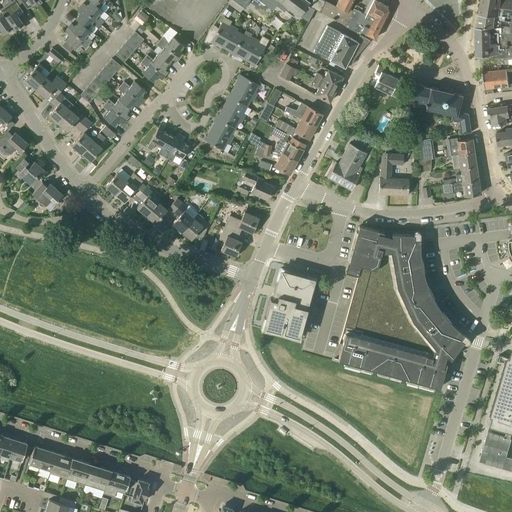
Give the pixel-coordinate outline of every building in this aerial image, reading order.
[(15,0),(7,0),(6,1),(9,4),(0,10),(3,14),(2,15),(14,31),(19,27),(21,29),(26,27),(17,14),(22,11),(19,5),(15,0)] [(39,6),(34,0),(15,0),(19,5),(23,2),(27,8),(32,4),(35,8),(39,6)] [(98,16),(102,10),(90,0),(91,1),(87,6),(83,3),(80,6),(101,24),(104,21),(98,16)] [(90,0),(102,10),(103,10),(99,7),(104,2),(109,7),(113,3),(109,0),(90,0)] [(309,3),(305,0),(228,0),(227,2),(240,12),(248,0),(260,0),(273,10),(276,5),(284,10),(287,6),(299,16),(307,5),(309,3)] [(311,0),(309,3),(307,5),(299,16),(308,22),(315,9),(346,25),(354,9),(353,11),(349,9),(353,0),(338,0),(335,6),(323,0),(311,0)] [(361,32),(375,38),(389,11),(388,6),(375,0),(373,0),(366,15),(354,9),(346,25),(345,26),(360,34),(361,32)] [(511,0),(481,0),(479,14),(509,17),(511,17),(511,0)] [(97,28),(101,24),(80,6),(77,10),(80,13),(76,18),(91,31),(87,28),(92,23),(97,28)] [(142,10),(137,16),(144,22),(149,17),(142,10)] [(117,22),(121,18),(116,11),(111,15),(117,22)] [(509,22),(509,17),(479,14),(477,26),(494,26),(494,20),(509,22)] [(2,15),(0,16),(0,31),(1,31),(3,34),(8,30),(10,33),(14,31),(2,15)] [(275,24),(276,22),(279,24),(282,20),(274,15),(270,20),(275,24)] [(92,41),(91,40),(95,34),(91,31),(76,18),(76,19),(79,22),(75,26),(71,23),(68,27),(89,45),(92,41)] [(223,47),(234,27),(230,24),(228,26),(222,23),(211,41),(223,47)] [(141,33),(145,29),(141,25),(137,30),(141,33)] [(355,57),(360,51),(355,48),(358,42),(327,25),(320,38),(352,55),(351,55),(355,57)] [(494,26),(477,26),(476,26),(477,55),(496,54),(499,58),(508,58),(508,57),(511,56),(511,45),(507,46),(507,38),(498,39),(498,34),(511,34),(511,41),(511,40),(511,31),(511,32),(510,27),(494,26)] [(86,48),(89,45),(68,27),(65,31),(68,34),(64,39),(66,41),(74,48),(75,49),(80,43),(86,48)] [(233,53),(243,35),(237,31),(238,29),(234,27),(223,47),(233,53)] [(135,31),(131,36),(140,44),(144,39),(135,31)] [(145,37),(155,42),(158,37),(148,32),(145,37)] [(244,59),(255,39),(251,36),(250,38),(243,35),(233,53),(244,59)] [(131,36),(127,40),(136,48),(140,44),(131,36)] [(159,40),(180,58),(183,54),(180,51),(184,46),(173,36),(168,42),(162,37),(159,40)] [(314,51),(345,67),(345,68),(355,57),(351,55),(352,55),(320,38),(314,51)] [(255,39),(244,59),(255,65),(265,47),(258,43),(260,41),(255,39)] [(127,40),(123,45),(132,53),(136,48),(127,40)] [(176,62),(180,58),(159,40),(156,44),(162,49),(157,54),(169,64),(173,59),(176,62)] [(71,53),(74,48),(66,41),(62,46),(71,53)] [(123,45),(119,49),(128,57),(132,53),(123,45)] [(58,62),(63,57),(52,47),(47,53),(58,62)] [(124,62),(128,57),(119,49),(115,54),(124,62)] [(164,69),(169,64),(157,54),(153,59),(147,54),(144,58),(164,76),(168,72),(164,69)] [(112,58),(108,63),(117,70),(121,66),(112,58)] [(161,79),(164,76),(144,58),(141,61),(147,66),(142,72),(153,82),(158,76),(161,79)] [(294,66),(297,61),(292,58),(289,64),(294,66)] [(36,89),(46,77),(40,72),(44,67),(39,63),(25,80),(36,89)] [(108,63),(104,67),(113,75),(117,70),(108,63)] [(287,64),(280,76),(289,81),(292,74),(290,73),(293,67),(287,64)] [(384,67),(378,64),(367,86),(373,89),(375,86),(391,94),(398,79),(381,70),(383,68),(384,67)] [(104,67),(100,72),(109,79),(113,75),(104,67)] [(335,89),(342,77),(328,69),(324,76),(317,72),(314,78),(335,89)] [(507,70),(507,69),(484,71),(483,71),(484,79),(485,88),(485,91),(485,93),(487,93),(494,92),(493,90),(493,87),(509,86),(509,85),(507,70)] [(105,84),(109,79),(100,72),(96,76),(105,84)] [(235,86),(255,97),(257,92),(255,91),(259,84),(241,74),(235,86)] [(59,92),(67,84),(57,75),(51,82),(46,77),(36,89),(46,98),(47,97),(53,90),(58,94),(59,92)] [(96,76),(92,81),(101,89),(105,84),(96,76)] [(329,102),(335,89),(314,78),(311,83),(319,87),(315,94),(329,102)] [(92,81),(88,85),(97,93),(101,89),(92,81)] [(121,85),(141,102),(144,99),(141,96),(146,90),(134,81),(130,86),(124,81),(121,85)] [(471,132),(468,113),(458,111),(462,94),(430,86),(430,87),(413,83),(409,100),(416,102),(415,106),(452,115),(451,120),(459,122),(461,134),(471,132)] [(88,85),(84,90),(93,98),(97,93),(88,85)] [(138,106),(141,102),(121,85),(118,88),(123,93),(119,99),(130,108),(135,103),(138,106)] [(252,101),(255,97),(235,86),(229,96),(247,106),(250,100),(252,101)] [(273,106),(281,92),(275,89),(268,103),(273,106)] [(89,102),(93,98),(84,90),(80,95),(89,102)] [(74,105),(64,97),(59,92),(58,94),(52,101),(51,102),(56,106),(48,115),(55,120),(58,123),(70,110),(74,105)] [(243,113),(247,106),(229,96),(223,107),(243,118),(245,114),(243,113)] [(126,113),(130,108),(119,99),(114,104),(109,99),(106,102),(126,120),(129,116),(126,113)] [(123,124),(126,120),(106,102),(102,106),(108,111),(103,116),(115,126),(119,121),(123,124)] [(322,114),(301,103),(301,102),(296,110),(287,106),(284,111),(290,114),(301,118),(315,127),(322,114)] [(511,104),(490,107),(493,125),(511,122),(511,104)] [(0,120),(10,129),(14,123),(10,119),(12,116),(0,105),(0,120)] [(353,119),(361,123),(367,108),(359,105),(353,119)] [(240,123),(243,118),(223,107),(217,118),(235,128),(238,121),(240,123)] [(79,128),(87,119),(81,114),(79,117),(70,110),(58,123),(67,131),(73,124),(79,128)] [(231,134),(235,128),(217,118),(211,129),(231,140),(233,136),(231,134)] [(309,138),(315,127),(301,118),(294,131),(309,138)] [(92,123),(87,119),(79,128),(83,132),(84,132),(92,123)] [(287,134),(291,126),(279,119),(275,127),(277,128),(287,134)] [(161,147),(169,134),(163,130),(165,126),(160,124),(147,147),(152,150),(155,143),(161,147)] [(106,125),(101,130),(111,138),(115,133),(106,125)] [(287,134),(277,128),(275,127),(271,133),(286,141),(289,135),(287,134)] [(511,127),(506,128),(507,131),(496,132),(498,145),(511,142),(511,127)] [(229,144),(231,140),(211,129),(205,140),(223,150),(226,143),(229,144)] [(12,134),(8,131),(0,139),(0,145),(10,154),(16,147),(21,152),(28,143),(15,132),(12,134)] [(84,132),(83,132),(72,146),(81,154),(93,140),(84,132)] [(99,133),(93,140),(81,154),(90,162),(102,148),(98,145),(105,137),(99,133)] [(168,159),(181,135),(177,133),(174,137),(169,134),(161,147),(168,150),(164,157),(165,157),(168,159)] [(181,135),(168,159),(172,161),(176,155),(182,158),(189,145),(183,142),(185,138),(181,135)] [(296,139),(296,138),(293,137),(292,137),(289,142),(289,141),(282,153),(296,161),(303,149),(302,148),(305,144),(304,143),(301,141),(301,142),(300,141),(297,139),(296,139)] [(459,154),(474,151),(472,138),(457,140),(459,154)] [(422,139),(421,160),(424,160),(431,159),(428,139),(422,139)] [(259,140),(256,144),(258,145),(264,149),(266,144),(259,140)] [(327,176),(351,190),(359,175),(355,172),(367,152),(350,143),(339,163),(335,161),(327,176)] [(269,155),(270,150),(264,149),(258,145),(255,154),(262,156),(263,154),(269,155)] [(460,168),(461,168),(476,166),(474,151),(459,154),(458,154),(452,155),(454,169),(460,168)] [(379,193),(408,195),(409,179),(402,179),(391,178),(392,164),(403,164),(404,154),(392,154),(392,153),(382,152),(380,178),(379,178),(379,193)] [(289,173),(296,161),(282,153),(275,166),(289,173)] [(132,155),(128,160),(137,168),(142,163),(132,155)] [(148,166),(154,160),(149,155),(143,162),(148,166)] [(29,162),(24,158),(16,167),(20,171),(18,173),(30,184),(37,176),(38,178),(45,170),(34,161),(29,166),(27,164),(29,162)] [(272,164),(260,160),(258,166),(269,170),(272,164)] [(448,184),(478,178),(476,166),(461,168),(461,174),(456,175),(456,178),(443,180),(444,184),(448,184)] [(251,192),(267,199),(273,186),(264,182),(264,180),(246,172),(243,178),(255,183),(251,192)] [(115,195),(126,180),(117,173),(106,186),(115,195)] [(171,186),(175,180),(169,176),(165,182),(171,186)] [(135,200),(146,187),(141,183),(136,189),(132,185),(135,181),(130,177),(127,181),(126,180),(115,195),(124,202),(130,196),(135,200)] [(464,196),(475,194),(480,193),(478,178),(448,184),(449,192),(456,191),(456,189),(463,188),(464,196)] [(47,186),(42,182),(32,194),(46,206),(52,200),(56,203),(63,195),(50,183),(47,186)] [(246,196),(249,190),(239,186),(237,192),(246,196)] [(147,216),(158,202),(160,199),(146,187),(135,200),(140,204),(137,208),(147,216)] [(215,206),(218,201),(212,197),(209,203),(215,206)] [(174,212),(182,202),(177,198),(169,208),(174,212)] [(24,214),(30,207),(25,202),(18,209),(24,214)] [(158,202),(147,216),(155,224),(167,210),(158,202)] [(182,232),(194,218),(185,210),(187,207),(182,202),(174,212),(179,216),(173,224),(182,232)] [(224,227),(239,234),(242,228),(252,233),(259,218),(244,211),(241,220),(230,215),(224,227)] [(194,218),(182,232),(191,240),(195,235),(202,239),(207,229),(199,223),(204,218),(198,213),(194,218)] [(413,233),(413,234),(392,233),(392,236),(378,233),(379,230),(359,224),(357,230),(355,230),(348,258),(349,258),(345,273),(357,276),(342,332),(345,332),(338,360),(440,387),(447,362),(444,362),(446,356),(450,359),(463,342),(464,342),(465,343),(466,343),(467,343),(468,342),(469,341),(469,340),(469,339),(469,338),(469,337),(468,337),(462,332),(456,327),(450,322),(449,320),(442,312),(442,311),(438,305),(434,298),(433,297),(428,287),(427,285),(425,279),(425,278),(423,271),(423,270),(421,259),(421,257),(420,251),(420,243),(420,234),(420,233),(420,232),(419,231),(418,231),(417,230),(416,230),(415,231),(414,231),(414,232),(413,233)] [(237,239),(239,234),(224,227),(219,239),(224,242),(218,256),(227,259),(229,254),(235,256),(242,242),(237,239)] [(208,242),(208,241),(202,239),(199,249),(204,251),(208,242)] [(271,298),(263,328),(300,338),(316,278),(281,269),(273,298),(271,298)] [(511,350),(511,355),(510,358),(499,355),(497,361),(505,363),(489,416),(492,417),(490,426),(507,431),(505,435),(489,430),(480,460),(511,469),(511,456),(507,455),(511,438),(511,436),(511,437),(511,433),(511,350)] [(6,436),(5,436),(0,452),(0,455),(10,459),(16,440),(6,436)] [(27,443),(16,440),(10,459),(21,462),(27,443)] [(39,468),(46,449),(34,445),(28,464),(39,468)] [(50,473),(56,452),(46,449),(39,468),(50,471),(49,473),(50,473)] [(66,478),(73,457),(56,452),(50,473),(66,478)] [(85,484),(92,464),(73,457),(66,478),(85,484)] [(103,493),(111,470),(92,464),(85,484),(104,490),(103,493)] [(124,494),(130,476),(111,470),(103,493),(114,497),(116,491),(124,493),(124,494)] [(148,482),(145,481),(138,479),(137,482),(129,479),(130,476),(124,494),(132,496),(131,499),(142,502),(143,498),(145,498),(148,487),(147,487),(148,482)] [(46,509),(55,511),(67,511),(70,506),(74,508),(76,501),(60,496),(58,502),(49,499),(46,509)]
